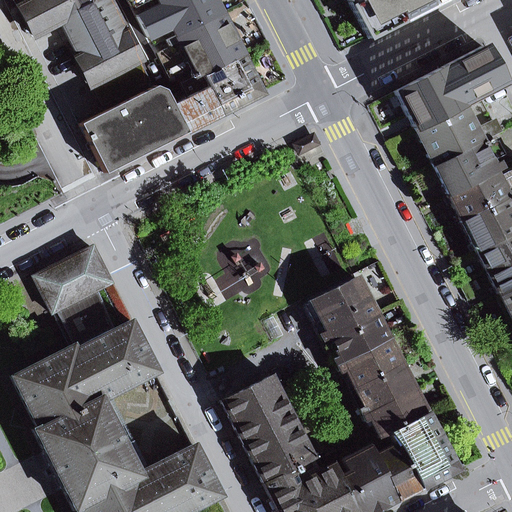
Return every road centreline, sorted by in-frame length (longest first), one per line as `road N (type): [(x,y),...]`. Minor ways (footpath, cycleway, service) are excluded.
road 1 (tertiary): [(325,97),(511,465)]
road 2 (residential): [(103,210),(257,511)]
road 3 (residential): [(103,210),(325,97)]
road 4 (residential): [(0,6),(103,210)]
road 5 (residential): [(325,97),(493,13)]
road 6 (unknown): [(18,43),(97,9),(111,17),(129,54)]
